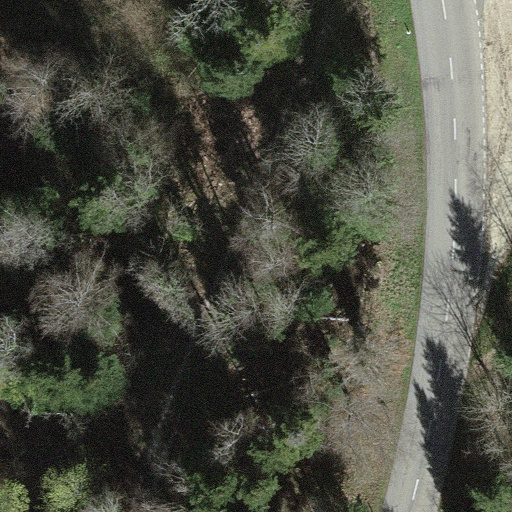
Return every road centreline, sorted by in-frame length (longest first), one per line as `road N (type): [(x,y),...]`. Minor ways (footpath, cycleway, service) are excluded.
road 1 (track): [(303,0),(248,109),(101,511)]
road 2 (tertiary): [(417,511),(441,398),(459,219),(442,0)]
